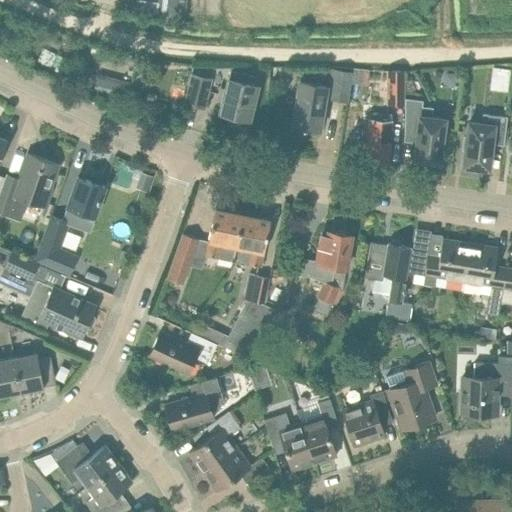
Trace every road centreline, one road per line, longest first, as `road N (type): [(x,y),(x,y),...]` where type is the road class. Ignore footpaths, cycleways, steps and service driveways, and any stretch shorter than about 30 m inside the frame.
road 1 (track): [(14,0),(95,31),(216,53),(511,47)]
road 2 (residential): [(511,207),(186,154)]
road 3 (residential): [(186,154),(133,307),(90,391)]
road 4 (residential): [(280,511),(466,449),(511,451)]
road 5 (residential): [(186,154),(0,69)]
road 6 (residential): [(182,511),(155,464),(90,391)]
